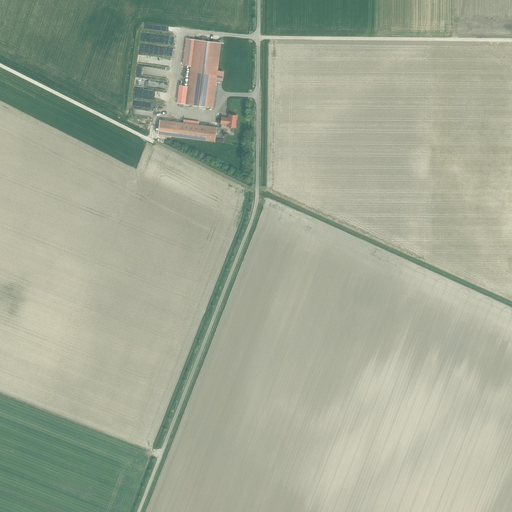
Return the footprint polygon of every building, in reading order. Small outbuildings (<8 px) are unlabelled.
[(146,28),(145,36),(172,39),(173,32),(146,28)] [(186,104),(212,107),(215,79),(222,80),(223,72),(216,71),(220,43),(187,39),(184,65),(191,66),(186,104)] [(164,47),(165,43),(157,41),(156,49),(162,50),(163,47),(164,47)] [(141,61),(140,70),(169,74),(171,63),(164,62),(164,65),(150,63),(148,63),(148,59),(147,59),(146,62),(141,61)] [(227,126),(235,127),(237,116),(229,115),(228,118),(226,118),(222,117),(221,123),(227,124),(227,126)] [(217,127),(180,122),(160,120),(158,135),(178,137),(215,142),(217,127)]
